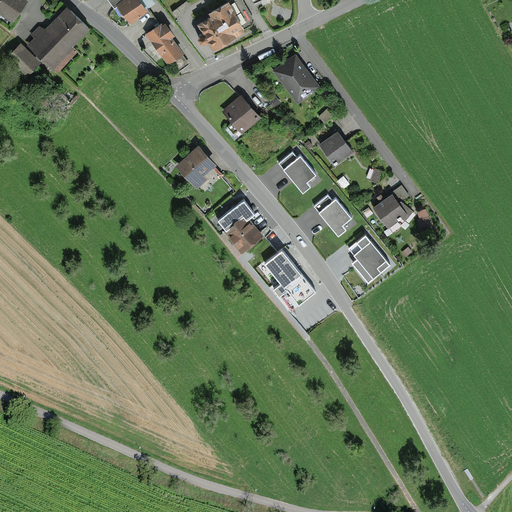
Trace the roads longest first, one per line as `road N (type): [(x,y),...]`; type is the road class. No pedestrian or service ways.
road 1 (unclassified): [(469,511),(326,275),(172,93)]
road 2 (residential): [(205,216),(303,334),(416,511)]
road 3 (residential): [(312,511),(189,479),(0,394)]
road 4 (residential): [(359,0),(172,93)]
road 5 (unclassified): [(172,93),(70,0)]
